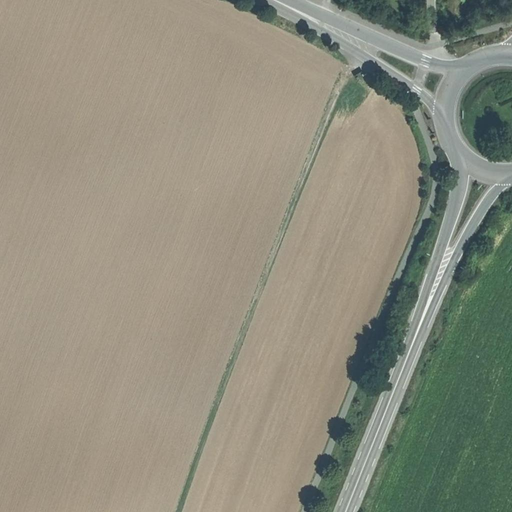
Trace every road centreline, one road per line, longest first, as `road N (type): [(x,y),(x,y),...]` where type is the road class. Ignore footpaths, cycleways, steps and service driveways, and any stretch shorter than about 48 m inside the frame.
road 1 (track): [(177,511),(356,49)]
road 2 (secondary): [(276,0),(417,90),(444,117)]
road 3 (secondary): [(465,72),(283,0)]
road 4 (secondary): [(417,330),(344,511)]
road 5 (secondary): [(417,330),(508,177)]
road 6 (secondary): [(462,159),(417,330)]
